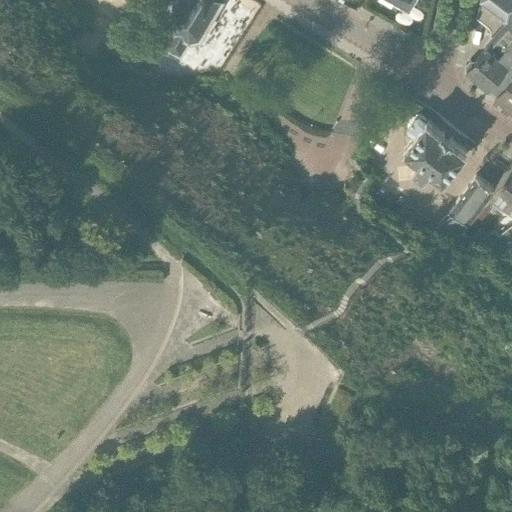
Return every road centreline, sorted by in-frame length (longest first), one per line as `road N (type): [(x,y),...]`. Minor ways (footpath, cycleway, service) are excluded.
road 1 (track): [(368,511),(365,311),(18,0)]
road 2 (unclassified): [(442,82),(302,0)]
